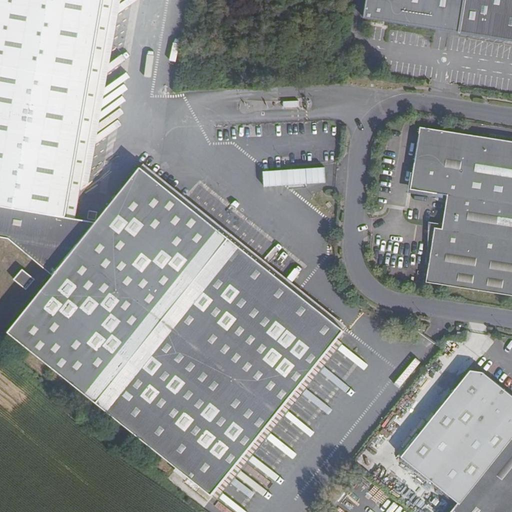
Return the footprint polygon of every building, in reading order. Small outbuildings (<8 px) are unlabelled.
[(0,0),(0,200),(75,213),(112,0),(0,0)] [(511,0),(372,0),(370,18),(511,40),(511,0)] [(511,296),(511,142),(425,128),(417,178),(428,193),(452,196),(447,231),(439,230),(430,284),(511,296)] [(356,332),(280,269),(148,164),(104,218),(62,271),(15,329),(147,434),(223,496),(356,332)] [(428,193),(417,178),(415,191),(428,193)] [(0,232),(17,236),(62,271),(104,218),(75,213),(0,200),(0,232)] [(448,360),(461,346),(454,339),(441,353),(448,360)] [(406,457),(463,503),(511,440),(511,391),(486,371),(475,370),(406,457)] [(511,511),(511,440),(463,503),(455,511),(511,511)] [(418,511),(438,511),(441,510),(426,497),(415,509),(418,511)]
